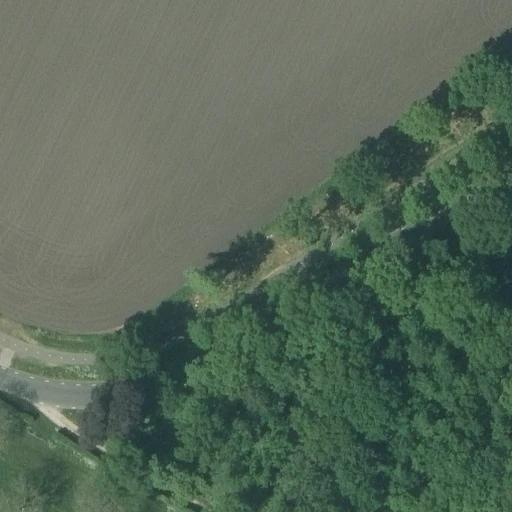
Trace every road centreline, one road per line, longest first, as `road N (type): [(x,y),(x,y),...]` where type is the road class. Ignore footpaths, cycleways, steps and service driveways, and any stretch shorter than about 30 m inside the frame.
road 1 (tertiary): [(0,381),(66,397),(124,396),(180,378),(511,168)]
road 2 (track): [(15,390),(199,511)]
road 3 (track): [(405,511),(483,448),(511,436)]
